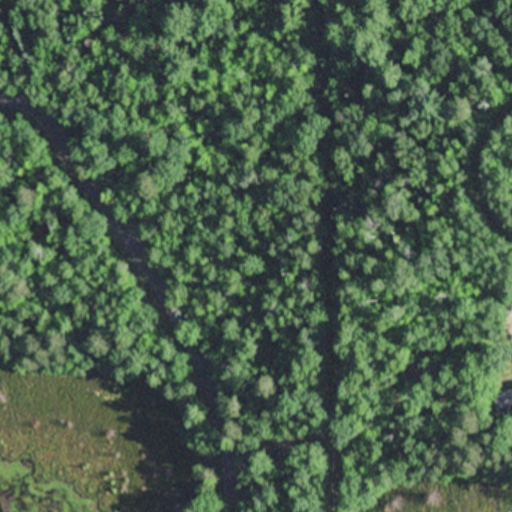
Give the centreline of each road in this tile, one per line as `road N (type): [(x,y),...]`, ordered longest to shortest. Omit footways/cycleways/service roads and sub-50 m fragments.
road 1 (residential): [(232,511),(239,466),(227,406),(47,121),(0,99)]
road 2 (residential): [(322,104),(301,103),(279,126),(263,168),(246,184),(179,198),(125,239)]
road 3 (residential): [(511,108),(492,144),(488,172),(511,223)]
